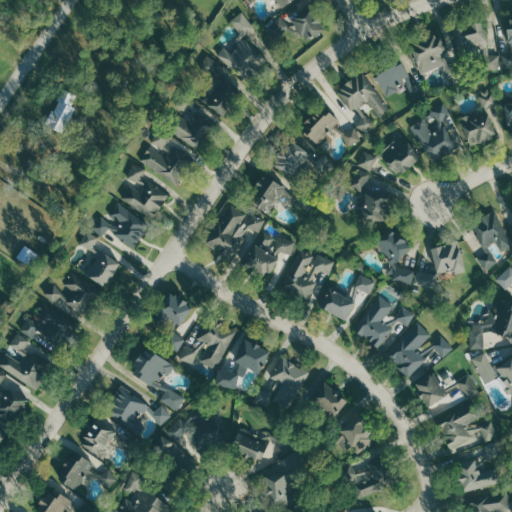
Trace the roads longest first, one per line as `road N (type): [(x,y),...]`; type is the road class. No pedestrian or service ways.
road 1 (tertiary): [(0,503),(269,106),(360,29),(442,0)]
road 2 (residential): [(169,255),(349,362),(422,459),(425,511)]
road 3 (residential): [(0,103),(70,0)]
